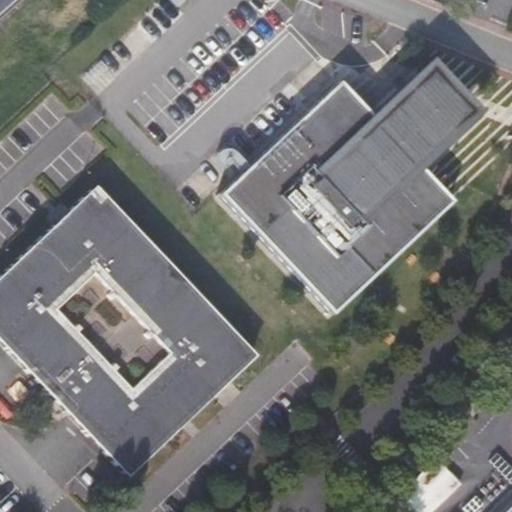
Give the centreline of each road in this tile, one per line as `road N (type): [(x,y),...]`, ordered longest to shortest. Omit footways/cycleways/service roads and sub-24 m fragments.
road 1 (unclassified): [(291,511),(453,334),(511,242)]
road 2 (unclassified): [(511,57),(366,0)]
